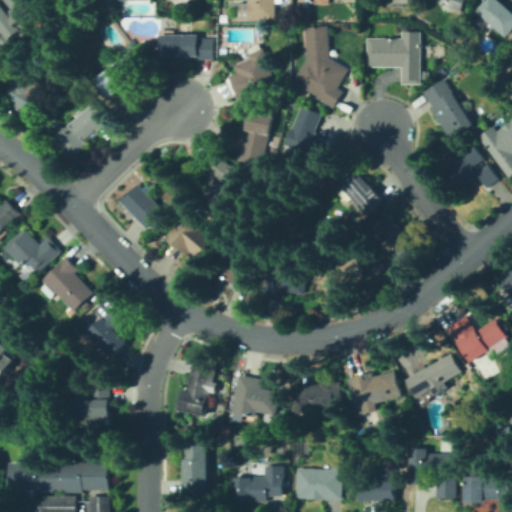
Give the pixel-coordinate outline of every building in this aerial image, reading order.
[(28,0),(41,16),(12,40),(0,24),(0,4),(2,3),(9,12),(13,9),(6,0),(28,0)] [(284,0),(284,3),(278,3),(278,20),(250,21),(250,18),(240,18),(240,3),(249,3),(249,0),(284,0)] [(467,0),(464,12),(452,8),(454,1),(451,0),(467,0)] [(500,0),(511,10),(511,31),(507,37),(477,10),(485,0),(500,0)] [(330,26),(332,58),(351,69),(340,88),(346,91),(336,108),(318,97),(319,96),(295,81),(309,58),(308,42),(303,43),(302,30),(307,30),(307,27),(330,26)] [(423,32),(423,84),(403,84),(403,67),(368,67),(368,38),(404,38),(404,32),(423,32)] [(216,38),(216,59),(175,59),(175,56),(162,56),(162,34),(200,34),(200,38),(216,38)] [(261,44),(263,49),(265,48),(274,68),(273,69),(282,88),(253,101),(251,97),(243,101),(240,93),(237,95),(230,80),(233,78),(232,77),(240,73),(237,66),(253,59),(251,55),(253,54),(250,49),(261,44)] [(145,70),(113,98),(98,80),(130,53),(145,70)] [(448,72),(443,78),(438,73),(443,68),(448,72)] [(47,98),(34,117),(8,100),(20,81),(19,81),(25,70),(44,83),(38,92),(47,98)] [(475,124),(452,139),(431,107),(433,106),(424,92),(446,78),(475,124)] [(110,121),(98,132),(100,134),(93,140),(86,140),(90,145),(75,159),(57,139),(56,138),(57,137),(50,130),(61,120),(68,127),(94,103),(110,121)] [(334,143),(327,161),(287,145),(303,106),(324,115),(317,132),(319,132),(318,134),(322,136),(321,138),(334,143)] [(276,115),(266,168),(241,161),(247,129),(249,130),(253,110),(276,115)] [(511,119),(511,177),(511,178),(480,136),(495,125),(498,130),(511,119)] [(475,167),(478,173),(490,164),(501,179),(489,189),(481,178),(478,181),(475,176),(460,187),(448,172),(463,160),(458,154),(474,143),(486,159),(475,167)] [(250,182),(227,214),(202,196),(217,177),(205,168),(215,153),(244,175),(243,177),(250,182)] [(360,172),(372,186),(373,185),(387,200),(383,203),(382,202),(368,214),(354,198),(347,204),(337,192),(360,172)] [(168,212),(150,229),(124,201),(141,184),(168,212)] [(0,204),(2,206),(9,198),(25,214),(16,223),(15,221),(0,236),(0,204)] [(390,214),(405,233),(408,230),(421,247),(405,259),(390,239),(386,242),(380,233),(377,235),(371,228),(390,214)] [(216,240),(202,260),(193,253),(191,255),(171,239),(189,216),(204,228),(203,230),(216,240)] [(27,228),(43,244),(51,237),(65,251),(39,275),(38,274),(29,282),(23,275),(31,267),(28,264),(26,267),(7,247),(27,228)] [(400,265),(386,276),(373,259),(387,248),(400,265)] [(263,268),(254,291),(234,283),(234,281),(216,273),(225,252),(263,268)] [(350,291),(331,297),(320,266),(358,254),(366,277),(347,283),(350,291)] [(91,304),(86,310),(83,306),(77,311),(47,278),(65,261),(69,256),(81,269),(78,273),(97,293),(88,301),(91,304)] [(310,273),(306,294),(290,291),(288,302),(268,298),(273,266),(310,273)] [(511,293),(500,282),(511,269),(511,293)] [(130,343),(114,358),(89,333),(105,318),(98,311),(113,296),(135,319),(120,333),(130,343)] [(469,315),(479,331),(498,318),(510,337),(470,363),(450,328),(469,315)] [(0,343),(8,349),(5,353),(15,361),(0,381),(0,343)] [(450,388),(437,396),(433,390),(419,398),(408,379),(453,353),(464,371),(446,382),(450,388)] [(219,383),(216,393),(213,392),(212,397),(210,397),(209,400),(212,401),(208,417),(178,410),(184,389),(188,390),(195,361),(219,367),(215,382),(219,383)] [(397,371),(403,396),(378,403),(380,410),(367,413),(365,407),(359,409),(353,386),(350,379),(374,373),(375,377),(397,371)] [(282,391),(278,415),(260,412),(259,417),(235,413),(241,375),(265,380),(264,388),(282,391)] [(342,381),(343,410),(295,411),(294,384),(322,384),(322,381),(342,381)] [(113,384),(111,405),(112,426),(77,426),(77,400),(93,400),(93,384),(113,384)] [(209,442),(210,494),(184,494),(183,459),(186,459),(186,442),(209,442)] [(458,468),(458,498),(439,498),(439,474),(430,474),(430,484),(412,484),(412,448),(430,448),(430,453),(453,453),(453,468),(458,468)] [(51,464),(84,464),(84,462),(114,462),(113,489),(86,489),(86,493),(68,492),(68,490),(56,489),(56,492),(39,492),(39,490),(13,489),(13,462),(51,462),(51,464)] [(341,462),(340,470),(344,470),(343,499),(298,498),(299,468),(331,469),(331,462),(341,462)] [(286,465),(285,478),(285,495),(270,496),(270,501),(254,501),(234,502),(234,477),(253,476),(267,476),(267,465),(286,465)] [(511,475),(511,496),(502,496),(502,499),(486,499),(486,503),(467,503),(467,476),(486,475),(511,475)] [(397,478),(397,501),(362,500),(362,478),(397,478)] [(45,511),(45,497),(79,496),(79,511),(45,511)] [(113,496),(113,511),(93,511),(93,496),(113,496)] [(22,511),(22,498),(41,497),(41,511),(22,511)]
